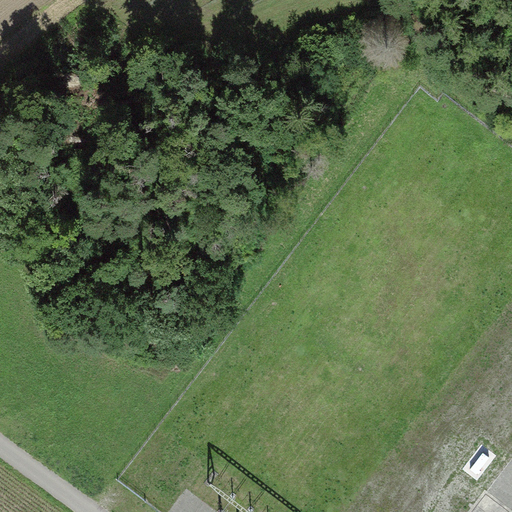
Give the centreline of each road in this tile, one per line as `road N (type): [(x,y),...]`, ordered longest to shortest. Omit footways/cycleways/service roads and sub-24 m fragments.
road 1 (track): [(511,101),(442,53),(413,0)]
road 2 (track): [(0,439),(98,511)]
